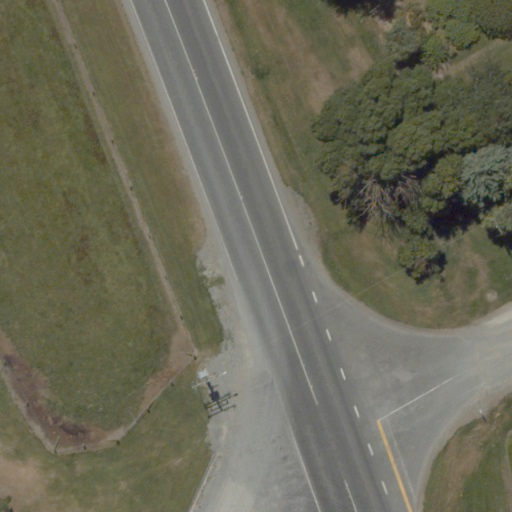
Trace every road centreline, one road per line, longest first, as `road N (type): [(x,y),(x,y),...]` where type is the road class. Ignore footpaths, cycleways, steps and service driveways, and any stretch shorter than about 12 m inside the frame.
road 1 (primary): [(329,437),(162,0)]
road 2 (residential): [(511,340),(382,418),(329,437)]
